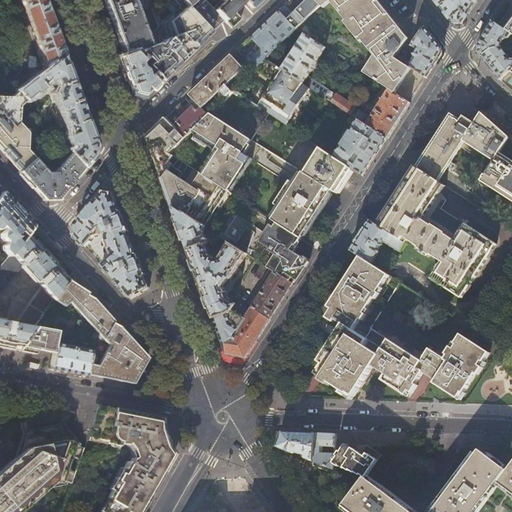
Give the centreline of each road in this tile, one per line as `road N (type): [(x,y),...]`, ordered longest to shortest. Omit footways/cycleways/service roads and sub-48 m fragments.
road 1 (tertiary): [(459,49),(236,395)]
road 2 (residential): [(249,418),(511,427)]
road 3 (residential): [(122,141),(270,0)]
road 4 (residential): [(198,409),(0,372)]
road 5 (tertiary): [(122,141),(184,316)]
road 6 (residential): [(53,227),(131,312),(184,316)]
road 7 (tertiary): [(69,0),(122,141)]
